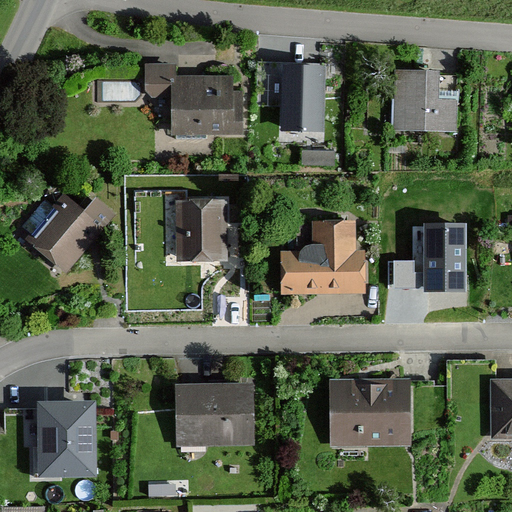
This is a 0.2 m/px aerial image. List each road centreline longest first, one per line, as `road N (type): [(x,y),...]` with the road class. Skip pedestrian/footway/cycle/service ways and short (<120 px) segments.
road 1 (residential): [(511,336),(81,342),(0,364)]
road 2 (residential): [(143,0),(277,21),(511,40)]
